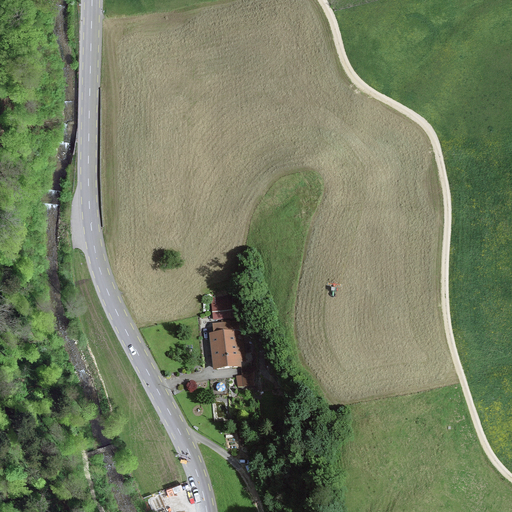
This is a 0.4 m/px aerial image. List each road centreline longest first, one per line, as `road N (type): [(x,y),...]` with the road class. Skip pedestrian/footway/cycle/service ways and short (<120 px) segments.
road 1 (track): [(511,478),(486,447),(448,334),(446,201),(434,142),(418,117),(355,78),(321,0)]
road 2 (secondary): [(206,511),(196,469),(93,248),(91,0)]
